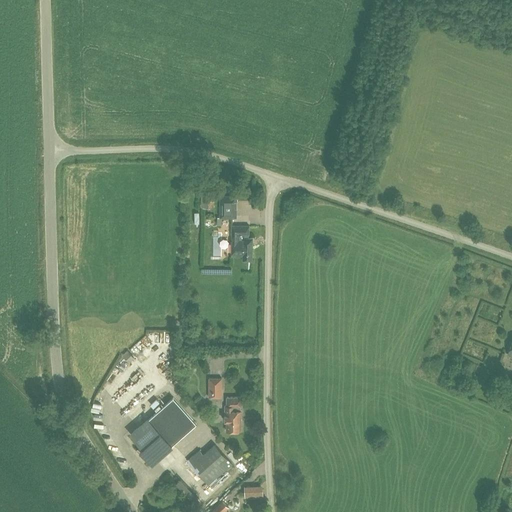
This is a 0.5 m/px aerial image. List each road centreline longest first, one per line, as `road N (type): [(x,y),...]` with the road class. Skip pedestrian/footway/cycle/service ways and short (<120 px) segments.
road 1 (tertiary): [(130,511),(62,409),(47,153)]
road 2 (unclassified): [(271,511),(267,210),(275,179)]
road 3 (unclassified): [(511,258),(275,179)]
road 4 (unclassified): [(275,179),(173,149),(47,153)]
road 5 (tertiary): [(47,153),(44,0)]
